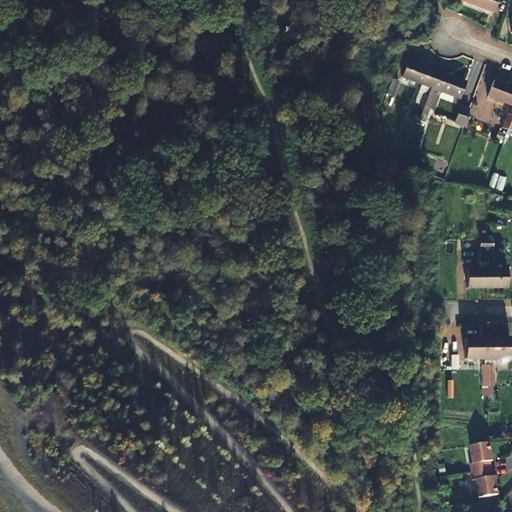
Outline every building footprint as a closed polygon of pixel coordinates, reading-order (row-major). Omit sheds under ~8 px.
[(464,0),(464,2),(492,13),(497,0),(464,0)] [(414,118),(419,120),(421,115),(438,71),(409,60),(403,77),(428,87),(425,95),(423,94),(414,118)] [(466,81),(438,71),(421,115),(427,117),(434,98),(432,98),(435,89),(460,99),(466,81)] [(389,95),(395,97),(401,83),(394,80),(389,95)] [(500,128),(507,130),(511,116),(511,86),(492,80),(486,96),(511,106),(508,115),(505,114),(500,128)] [(459,115),(466,117),(471,103),(464,101),(459,115)] [(473,117),(480,120),(484,107),(477,104),(473,117)] [(468,288),(487,288),(488,244),(481,244),(481,259),(484,259),(484,268),(467,268),(468,288)] [(488,244),(487,288),(507,288),(506,268),(490,268),(490,259),(493,259),(492,244),(488,244)] [(482,387),(488,387),(488,340),(469,341),(469,361),(486,361),(486,370),(482,370),(482,387)] [(488,340),(488,387),(494,387),(494,370),(491,370),(492,361),(508,360),(508,340),(488,340)] [(446,380),(447,357),(438,357),(437,379),(446,380)] [(491,443),(471,447),(474,464),(471,465),(473,473),(492,470),(491,462),(494,462),(491,443)] [(492,470),(473,473),(474,481),(477,481),(480,499),(499,496),(496,477),(494,478),(492,470)]
